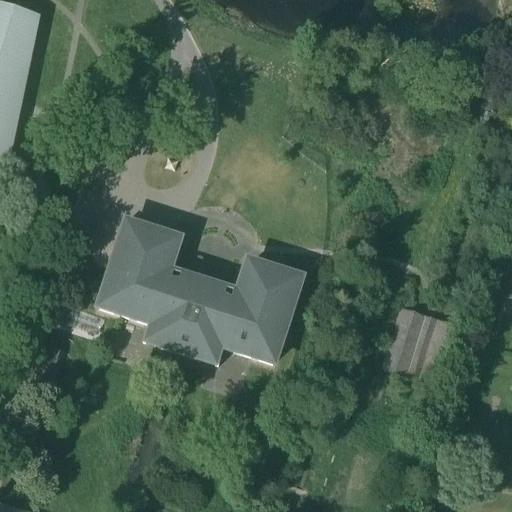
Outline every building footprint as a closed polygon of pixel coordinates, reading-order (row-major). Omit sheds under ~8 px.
[(0,174),(0,175),(32,25),(0,15),(0,174)] [(159,233),(127,223),(98,313),(160,333),(155,350),(204,366),(209,348),(271,368),(300,278),(268,268),(266,274),(247,268),(233,310),(226,305),(219,298),(213,293),(209,291),(199,287),(195,286),(190,285),(185,285),(173,288),(163,287),(177,246),(157,239),(159,233)] [(511,259),(500,303),(511,306),(511,259)] [(400,315),(382,374),(440,392),(458,333),(400,315)] [(36,350),(24,394),(47,401),(60,356),(36,350)]
